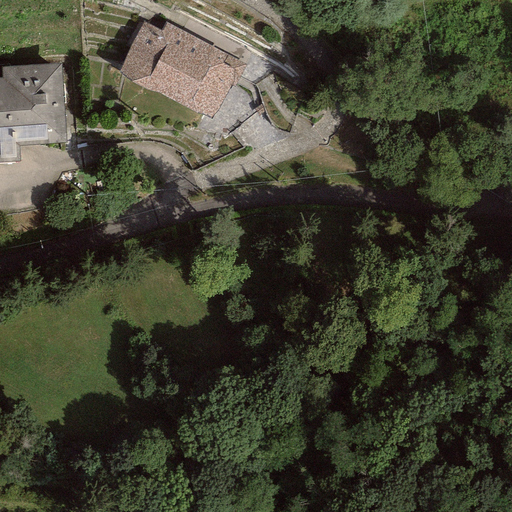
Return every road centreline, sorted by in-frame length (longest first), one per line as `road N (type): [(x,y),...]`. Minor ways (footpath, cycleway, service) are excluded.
road 1 (unclassified): [(0,252),(271,194),(444,224),(483,215),(511,195)]
road 2 (track): [(133,224),(322,134),(342,99),(319,50),(255,0)]
